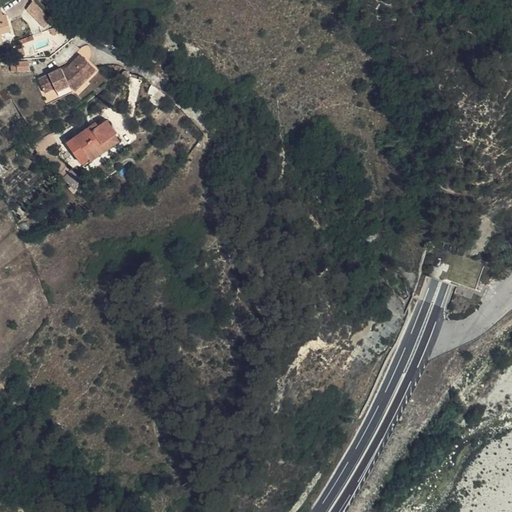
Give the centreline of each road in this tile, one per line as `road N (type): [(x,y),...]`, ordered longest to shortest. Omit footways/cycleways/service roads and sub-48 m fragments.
road 1 (primary): [(511,105),(392,386),(322,511)]
road 2 (primary): [(336,511),(401,395),(511,134)]
